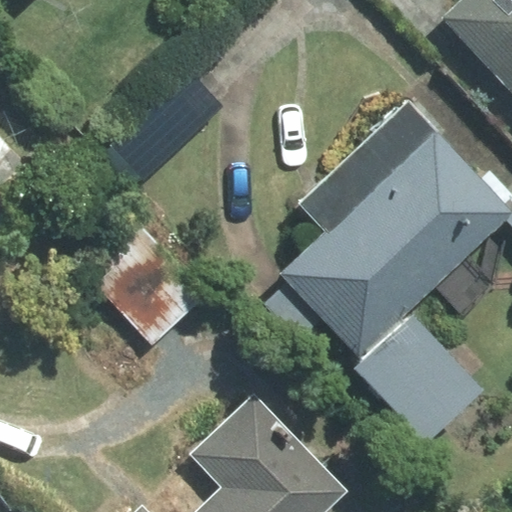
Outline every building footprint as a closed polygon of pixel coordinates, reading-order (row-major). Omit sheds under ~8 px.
[(511,93),(511,0),(455,0),(437,17),(511,93)] [(183,62),(105,137),(148,181),(225,107),(183,62)] [(330,230),(289,267),(426,419),(474,377),(407,303),(503,217),(511,225),(511,205),(509,209),(409,99),(299,197),(330,230)] [(191,263),(107,184),(46,249),(130,327),(191,263)] [(144,511),(139,506),(133,511),(311,511),(339,485),(251,396),(193,452),(224,483),(193,511),(144,511)]
